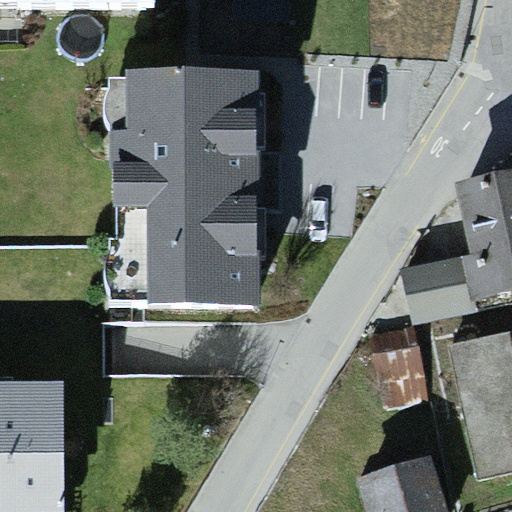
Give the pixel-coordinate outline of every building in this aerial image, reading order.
[(160,0),(0,0),(0,21),(160,23),(160,0)] [(294,19),(294,0),(241,0),(241,17),(294,19)] [(262,83),(110,84),(112,318),(264,316),(262,83)] [(511,186),(460,195),(479,310),(511,304),(511,186)] [(466,270),(402,281),(412,339),(476,328),(466,270)] [(421,343),(375,350),(387,423),(433,415),(421,343)] [(511,346),(451,359),(480,497),(511,490),(511,346)] [(59,511),(62,394),(0,393),(0,511),(59,511)] [(450,511),(439,471),(362,492),(366,511),(450,511)]
